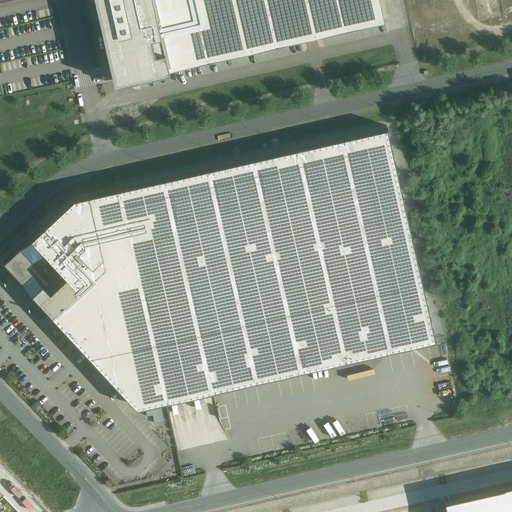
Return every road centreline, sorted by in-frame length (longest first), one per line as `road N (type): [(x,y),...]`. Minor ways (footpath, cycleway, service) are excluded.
road 1 (unclassified): [(0,228),(47,187),(91,164),(511,66)]
road 2 (unclassified): [(176,511),(511,435)]
road 3 (unclassified): [(0,391),(117,511)]
